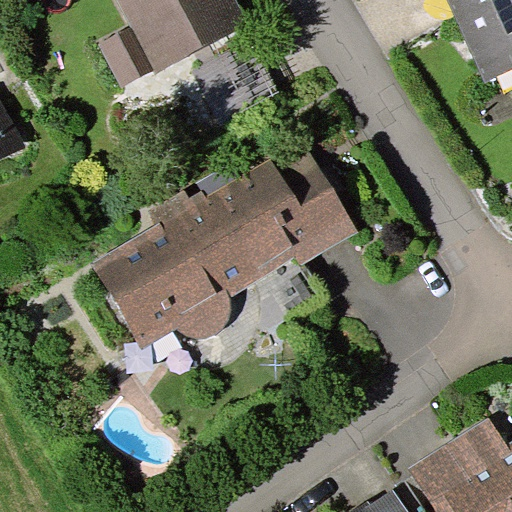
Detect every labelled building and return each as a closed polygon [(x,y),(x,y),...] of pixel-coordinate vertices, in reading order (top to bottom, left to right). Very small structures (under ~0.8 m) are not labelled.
[(255,44),(234,0),(103,0),(147,94),(255,44)] [(511,81),(511,0),(434,0),(480,97),(511,81)] [(0,164),(25,151),(0,106),(0,164)] [(357,247),(294,148),(89,277),(151,376),(357,247)] [(511,511),(511,424),(504,412),(410,474),(435,511),(511,511)] [(406,511),(396,497),(373,511),(406,511)]
